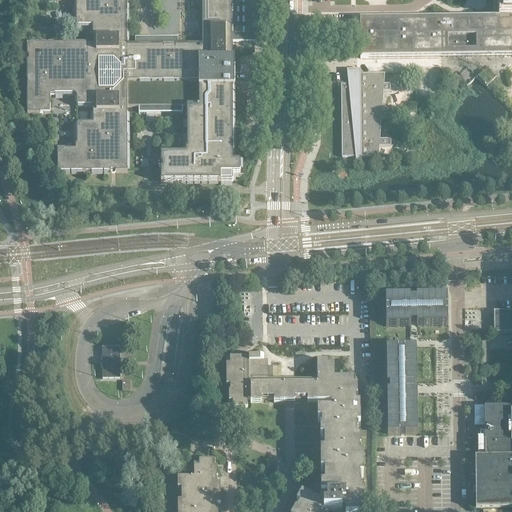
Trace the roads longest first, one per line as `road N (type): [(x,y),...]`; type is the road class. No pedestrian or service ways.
road 1 (tertiary): [(280,259),(511,235)]
road 2 (tertiary): [(511,211),(280,231)]
road 3 (unclassified): [(280,231),(289,0)]
road 4 (tertiary): [(180,253),(0,291)]
road 5 (tertiary): [(0,304),(178,267)]
